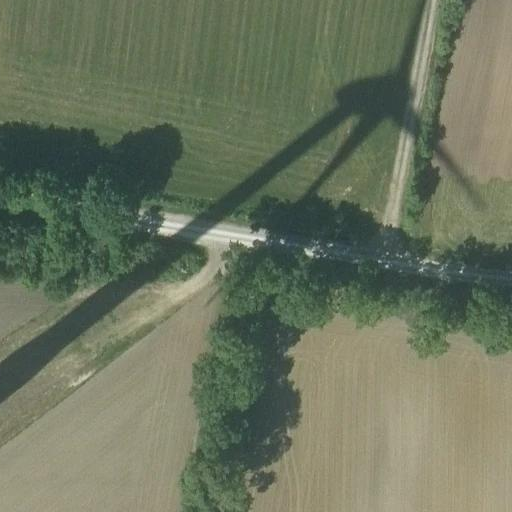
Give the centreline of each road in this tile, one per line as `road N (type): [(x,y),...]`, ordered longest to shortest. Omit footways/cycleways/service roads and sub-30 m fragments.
road 1 (unclassified): [(0,190),(511,278)]
road 2 (track): [(238,228),(189,511)]
